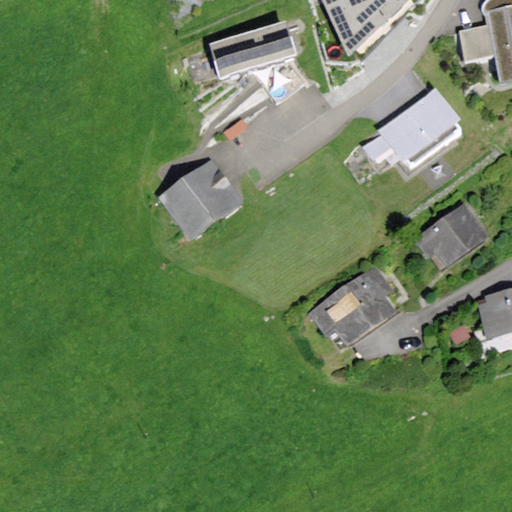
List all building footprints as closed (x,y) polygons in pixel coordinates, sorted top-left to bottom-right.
[(409,0),(325,0),(320,2),(348,63),(412,7),(409,0)] [(482,17),(488,21),(489,29),(495,64),(499,93),(511,90),(511,0),(488,0),(481,7),(482,17)] [(285,28),(209,50),(218,82),(294,60),(285,28)] [(495,64),(489,29),(458,34),(464,68),(495,64)] [(436,92),(378,133),(381,137),(362,150),(375,168),(394,155),(404,169),(462,128),(436,92)] [(211,164),(159,201),(189,243),(241,206),(211,164)] [(464,205),(412,241),(427,263),(433,259),(444,274),(490,243),(464,205)] [(375,267),(307,315),(337,358),(400,314),(387,296),(392,292),(375,267)] [(486,306),(479,307),(486,344),(511,339),(511,292),(484,298),(486,306)] [(465,326),(448,334),(454,348),(471,340),(465,326)]
